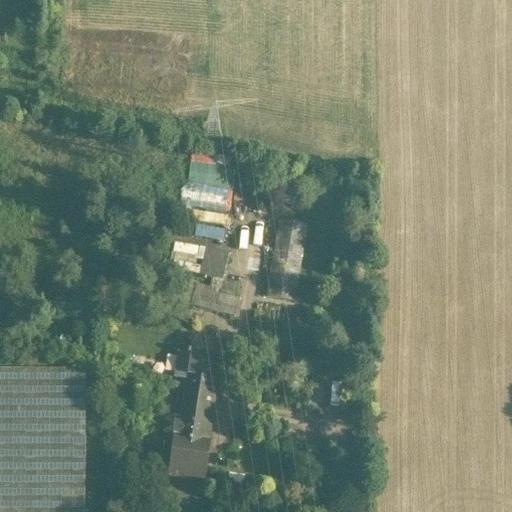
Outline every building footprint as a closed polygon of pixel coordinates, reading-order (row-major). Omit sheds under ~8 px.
[(191,189),(233,193),(236,169),(194,165),(193,169),(191,189)] [(230,235),(234,223),(213,217),(210,230),(230,235)] [(309,228),(280,223),(266,299),(295,304),(309,228)] [(227,249),(229,241),(209,236),(206,243),(227,249)] [(229,255),(206,250),(200,276),(223,282),(229,255)] [(239,300),(208,292),(203,311),(235,319),(239,300)] [(222,347),(191,343),(190,352),(188,352),(188,355),(219,359),(222,347)] [(188,355),(178,354),(174,379),(186,381),(180,421),(175,420),(167,424),(165,432),(172,439),(173,439),(169,472),(206,478),(211,442),(207,442),(220,359),(219,359),(188,355)] [(85,511),(85,371),(0,370),(0,511),(85,511)] [(240,395),(259,397),(261,381),(242,378),(240,395)] [(316,452),(314,441),(295,445),(297,456),(316,452)] [(330,474),(342,459),(333,452),(321,467),(330,474)]
